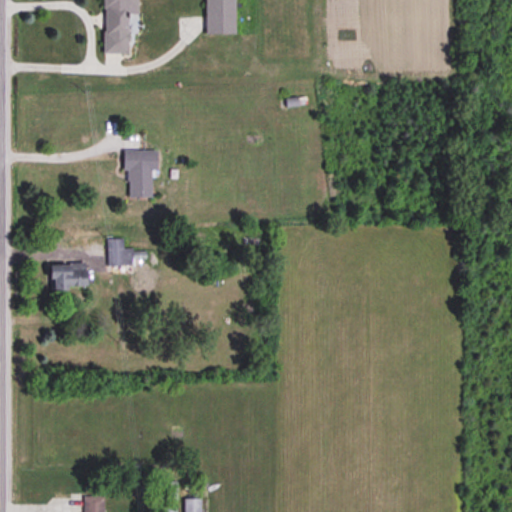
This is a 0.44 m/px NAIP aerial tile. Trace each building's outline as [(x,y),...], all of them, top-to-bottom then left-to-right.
[(126,54),(126,13),(137,13),(136,0),(102,0),(102,54),(126,54)] [(204,0),(204,35),(234,35),(234,0),(204,0)] [(124,198),(153,198),(153,151),(124,151),(124,198)] [(132,266),(132,259),(144,259),(144,250),(122,250),(122,239),(106,239),(107,266),(132,266)] [(83,263),(48,264),(49,290),(84,289),(83,263)] [(154,501),(176,501),(176,482),(154,482),(154,501)] [(105,511),(106,497),(80,497),(79,511),(105,511)] [(199,511),(200,499),(184,499),(183,511),(199,511)]
